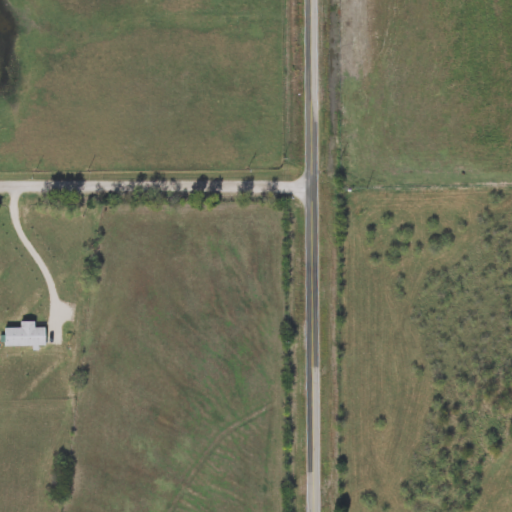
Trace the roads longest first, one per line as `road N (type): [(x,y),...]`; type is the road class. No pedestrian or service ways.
road 1 (secondary): [(313,0),(315,511)]
road 2 (residential): [(0,185),(314,184)]
